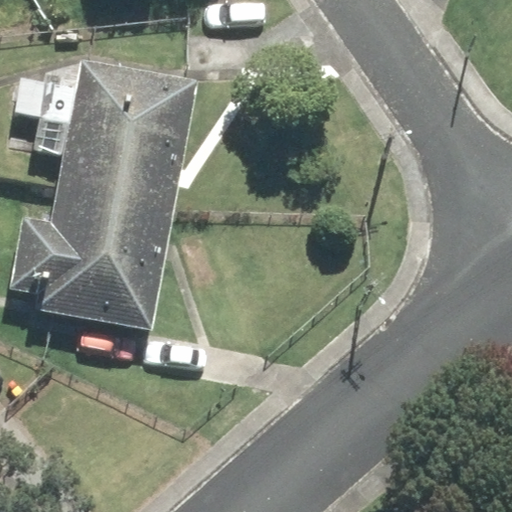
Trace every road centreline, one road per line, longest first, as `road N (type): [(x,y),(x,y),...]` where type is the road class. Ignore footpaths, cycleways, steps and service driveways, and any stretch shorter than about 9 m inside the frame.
road 1 (residential): [(511,265),(234,511)]
road 2 (residential): [(356,0),(511,223)]
